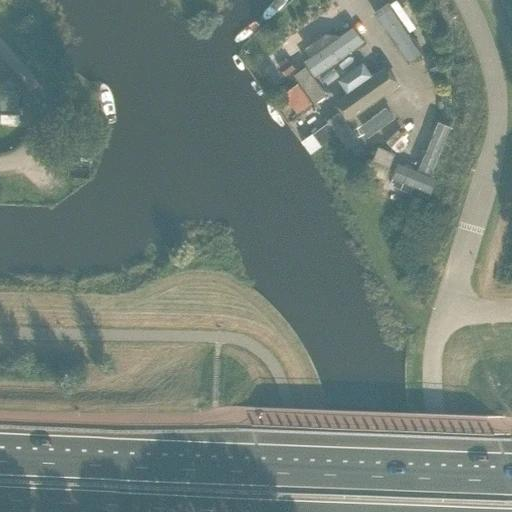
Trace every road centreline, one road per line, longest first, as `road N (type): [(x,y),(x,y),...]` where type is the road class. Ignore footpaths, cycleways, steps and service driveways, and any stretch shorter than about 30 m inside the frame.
road 1 (trunk): [(511,480),(0,459)]
road 2 (unclassified): [(461,255),(495,146),(499,103),(462,0)]
road 3 (trunk): [(0,500),(266,511)]
road 4 (unclassified): [(443,316),(432,390),(467,511)]
road 5 (residential): [(0,69),(25,102),(33,133),(28,160),(17,169),(0,167)]
road 6 (residential): [(410,116),(405,72),(358,0)]
